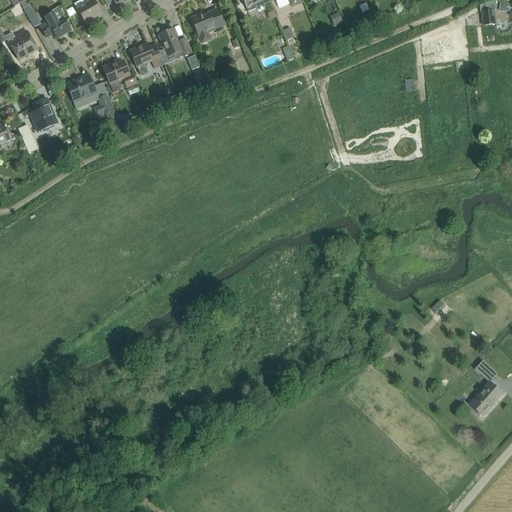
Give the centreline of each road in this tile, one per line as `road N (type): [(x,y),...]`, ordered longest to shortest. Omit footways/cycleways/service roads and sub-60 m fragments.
road 1 (track): [(0,212),(170,124),(468,0)]
road 2 (residential): [(0,97),(166,0)]
